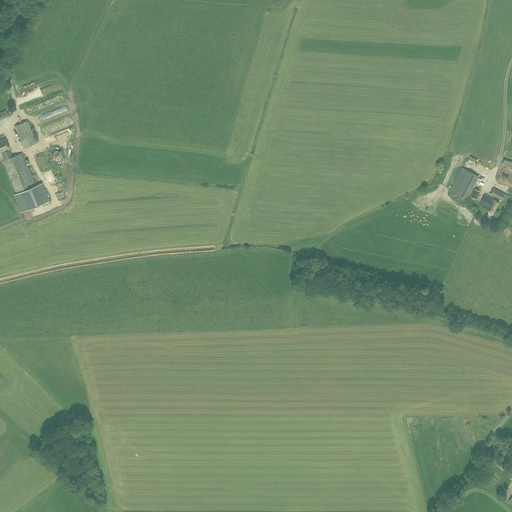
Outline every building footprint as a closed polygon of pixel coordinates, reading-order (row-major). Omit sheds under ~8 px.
[(37,112),(34,113),(37,124),(74,112),(70,101),(37,112)] [(0,113),(0,123),(0,122),(0,119),(9,116),(6,111),(0,113)] [(28,121),(15,127),(24,148),(37,143),(28,121)] [(0,154),(2,153),(10,150),(5,138),(0,139),(0,154)] [(36,143),(45,168),(51,166),(42,141),(36,143)] [(13,157),(10,150),(2,153),(5,160),(3,161),(17,194),(15,195),(22,212),(49,201),(42,184),(36,186),(22,153),(13,157)] [(466,200),(479,176),(463,168),(451,191),(466,200)] [(55,189),(65,186),(63,178),(53,181),(55,189)] [(490,195),(501,201),(505,194),(494,188),(490,195)] [(480,191),(475,189),(471,196),(475,199),(480,191)] [(486,194),(481,204),(491,209),(490,211),(494,213),(500,202),(486,194)]
